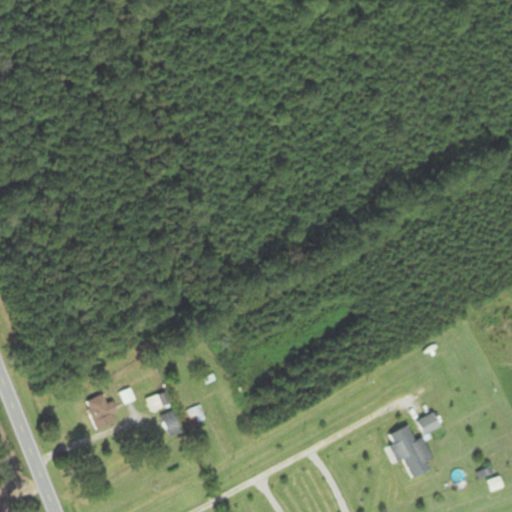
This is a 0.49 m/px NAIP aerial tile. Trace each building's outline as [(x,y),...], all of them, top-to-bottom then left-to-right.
[(104,406),(99,395),(81,404),(95,432),(113,424),(109,415),(114,413),(109,403),(104,406)] [(145,399),(147,411),(164,408),(162,396),(145,399)] [(185,411),(190,425),(203,421),(198,407),(185,411)] [(158,417),(166,438),(178,433),(169,413),(158,417)] [(437,428),(429,414),(413,423),(421,437),(437,428)] [(395,463),(401,460),(410,479),(427,472),(424,463),(429,461),(420,440),(413,443),(406,427),(386,436),(391,446),(388,448),(395,463)]
